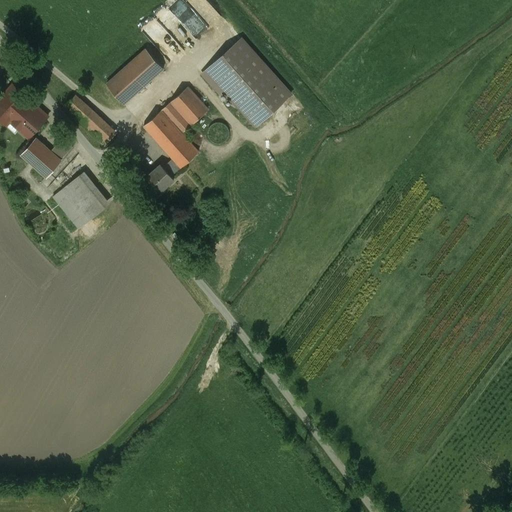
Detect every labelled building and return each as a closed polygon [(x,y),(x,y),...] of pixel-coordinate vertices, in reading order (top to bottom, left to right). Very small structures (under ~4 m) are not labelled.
[(182,0),(177,0),(169,9),(199,38),(210,27),(182,0)] [(291,94),(242,38),(202,74),(219,94),(223,90),(255,126),(291,94)] [(163,69),(146,49),(107,85),(124,104),(163,69)] [(0,132),(11,121),(29,100),(12,84),(0,98),(0,132)] [(144,127),(172,159),(180,168),(199,152),(182,133),(208,110),(188,87),(144,127)] [(119,132),(76,93),(64,107),(105,146),(119,132)] [(48,117),(29,100),(11,121),(20,130),(6,144),(21,157),(23,155),(46,178),(73,147),(64,136),(51,151),(31,135),(48,117)] [(219,122),(214,123),(210,127),(208,131),(208,136),(211,141),(216,143),(221,143),(225,141),(228,137),(229,132),(228,127),(224,124),(219,122)] [(170,176),(180,168),(172,159),(162,167),(161,164),(143,180),(157,195),(174,179),(170,176)] [(106,207),(80,175),(53,196),(80,229),(106,207)] [(42,223),(43,219),(42,214),(39,211),(35,209),(30,210),(26,213),(24,217),(24,221),(26,225),(30,228),(35,228),(39,227),(42,223)]
